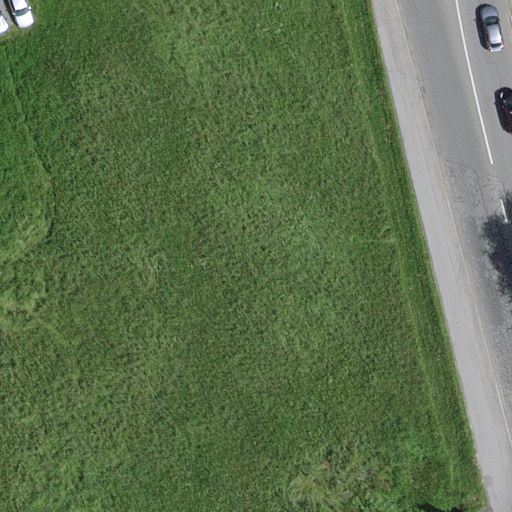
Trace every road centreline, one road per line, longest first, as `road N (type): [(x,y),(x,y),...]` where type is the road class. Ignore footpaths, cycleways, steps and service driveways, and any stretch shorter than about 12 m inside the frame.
road 1 (primary): [(430,0),(491,161)]
road 2 (primary): [(491,161),(479,0)]
